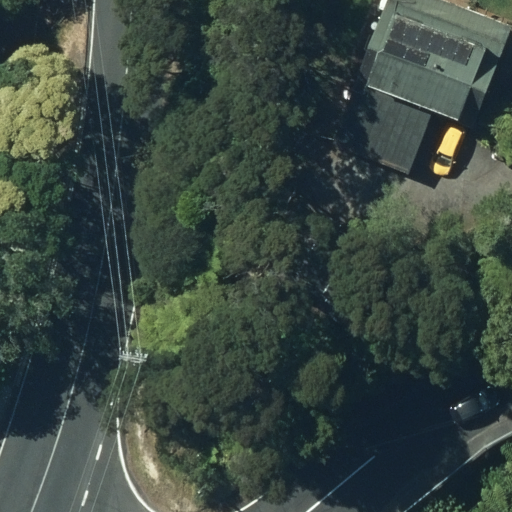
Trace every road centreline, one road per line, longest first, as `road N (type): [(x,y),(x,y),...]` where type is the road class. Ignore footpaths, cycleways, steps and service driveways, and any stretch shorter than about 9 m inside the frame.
road 1 (tertiary): [(127,0),(90,337),(26,511)]
road 2 (residential): [(343,511),(511,389)]
